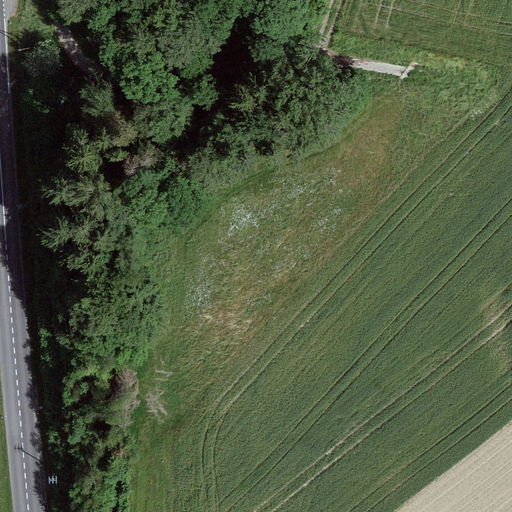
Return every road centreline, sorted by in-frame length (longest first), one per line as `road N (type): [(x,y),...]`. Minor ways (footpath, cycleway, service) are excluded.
road 1 (tertiary): [(0,65),(33,511)]
road 2 (track): [(58,0),(76,54),(124,81),(289,54),(404,71)]
